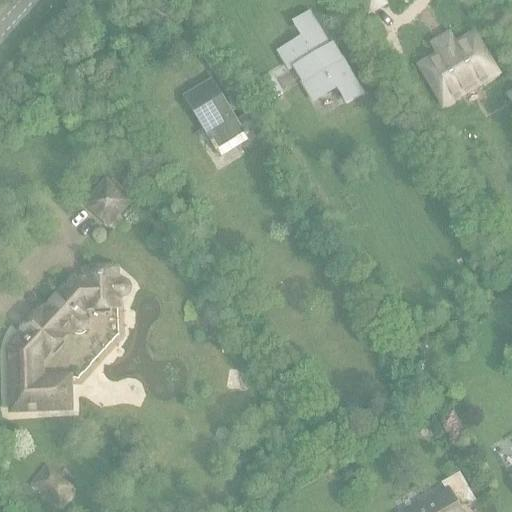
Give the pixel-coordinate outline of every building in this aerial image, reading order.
[(379,0),(360,0),(369,13),(383,5),(379,0)] [(294,69),(301,82),(309,78),(320,96),(335,87),(344,103),(360,93),(340,59),(335,62),(328,49),(309,16),(293,25),(302,40),(287,49),(297,67),(294,69)] [(439,55),(420,66),(444,106),(496,74),(473,35),(454,46),(451,40),(436,49),(439,55)] [(273,80),(265,85),(273,99),(282,94),(273,80)] [(251,115),(237,123),(213,83),(184,100),(211,145),(210,145),(215,153),(216,153),(217,154),(219,153),(222,157),(248,141),(252,147),(266,139),(251,115)] [(113,178),(110,181),(106,177),(82,204),(108,228),(133,201),(129,198),(131,196),(113,178)] [(63,334),(68,329),(72,332),(73,333),(75,334),(76,334),(78,334),(79,334),(81,334),(83,333),(84,331),(85,331),(86,329),(87,328),(87,327),(87,324),(87,322),(86,321),(85,319),(84,318),(81,315),(86,309),(117,307),(117,298),(121,298),(123,298),(125,297),(126,297),(127,295),(128,294),(129,293),(129,292),(130,291),(130,289),(130,288),(130,287),(130,286),(129,285),(129,284),(128,282),(127,281),(125,280),(123,279),(122,279),(116,279),(115,270),(84,271),(85,278),(72,279),(41,313),(39,311),(18,334),(6,349),(10,410),(71,409),(70,377),(45,377),(45,358),(65,335),(63,334)] [(29,485),(61,511),(77,491),(45,465),(29,485)] [(461,511),(460,510),(475,501),(460,475),(444,484),(448,491),(411,511),(461,511)]
